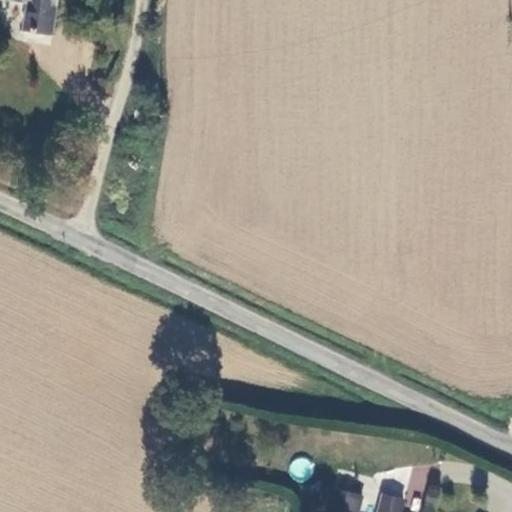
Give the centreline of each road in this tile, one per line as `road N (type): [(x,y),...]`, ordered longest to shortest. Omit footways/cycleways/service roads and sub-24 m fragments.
road 1 (unclassified): [(80,233),(511,447)]
road 2 (unclassified): [(80,233),(140,0)]
